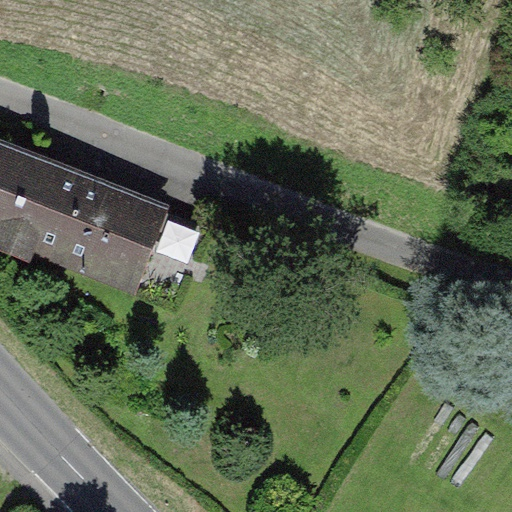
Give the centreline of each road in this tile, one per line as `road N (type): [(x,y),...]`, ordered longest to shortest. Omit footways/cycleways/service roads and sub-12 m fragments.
road 1 (residential): [(0,93),(511,285)]
road 2 (secondary): [(126,511),(0,383)]
